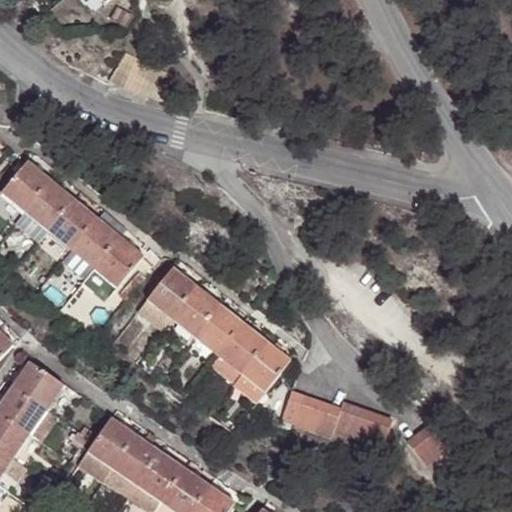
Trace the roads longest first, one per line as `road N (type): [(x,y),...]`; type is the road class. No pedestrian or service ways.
road 1 (residential): [(203,131),(221,176),(263,223),(302,300),(404,423)]
road 2 (residential): [(496,194),(203,131)]
road 3 (residential): [(203,131),(84,105),(0,33)]
road 4 (residential): [(376,0),(496,194)]
